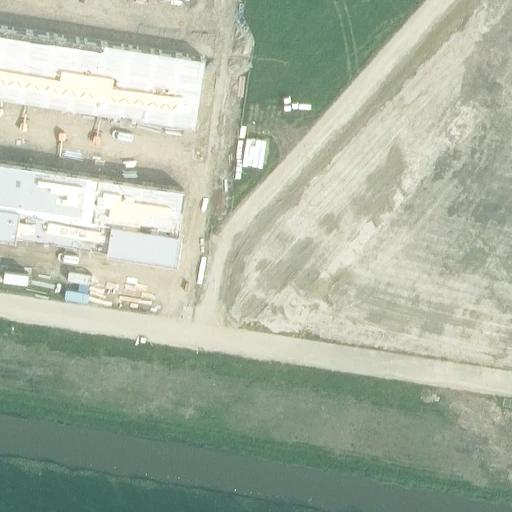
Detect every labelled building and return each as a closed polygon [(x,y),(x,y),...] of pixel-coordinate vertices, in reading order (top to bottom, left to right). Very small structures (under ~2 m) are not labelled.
[(511,0),(264,0),(234,193),(257,197),(254,220),(511,261),(511,0)] [(4,26),(0,53),(0,60),(24,65),(29,30),(4,26)] [(29,30),(24,65),(49,68),(54,34),(29,30)] [(54,34),(49,68),(73,72),(79,38),(54,34)] [(79,38),(73,72),(98,76),(104,42),(79,38)] [(104,42),(98,76),(123,80),(128,46),(104,42)] [(128,46),(123,80),(148,84),(153,49),(128,46)] [(153,49),(148,84),(173,88),(178,53),(153,49)] [(178,53),(173,88),(198,92),(203,57),(178,53)] [(0,60),(0,96),(18,99),(24,65),(0,60)] [(24,65),(18,99),(43,103),(49,68),(24,65)] [(49,68),(43,103),(68,107),(73,72),(49,68)] [(73,72),(68,107),(93,110),(98,76),(73,72)] [(98,76),(93,110),(118,114),(123,80),(98,76)] [(123,80),(118,114),(143,118),(148,84),(123,80)] [(148,84),(143,118),(168,122),(173,88),(148,84)] [(173,88),(168,122),(193,126),(198,92),(173,88)] [(4,162),(0,185),(0,205),(19,209),(21,199),(26,165),(4,162)] [(26,165),(21,199),(43,203),(48,168),(26,165)] [(48,168),(43,203),(65,206),(71,172),(48,168)] [(71,172),(65,206),(88,210),(93,175),(71,172)] [(93,175),(88,210),(110,213),(115,179),(93,175)] [(110,213),(109,222),(131,226),(138,182),(115,179),(110,213)] [(138,182),(131,226),(153,229),(160,186),(138,182)] [(160,186),(153,229),(176,233),(183,189),(160,186)] [(19,209),(15,234),(38,237),(43,203),(21,199),(19,209)] [(43,203),(38,237),(60,241),(65,206),(43,203)] [(0,231),(15,234),(19,209),(0,205),(0,231)] [(65,206),(60,241),(82,244),(88,210),(65,206)] [(88,210),(82,244),(105,248),(109,222),(110,213),(88,210)] [(109,222),(105,248),(172,258),(176,233),(153,229),(131,226),(109,222)]
